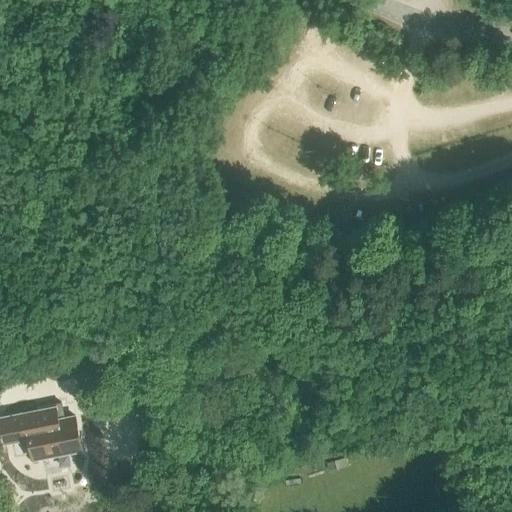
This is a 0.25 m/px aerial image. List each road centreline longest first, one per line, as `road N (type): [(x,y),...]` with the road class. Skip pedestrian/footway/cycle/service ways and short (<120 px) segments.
road 1 (track): [(120,434),(270,377),(363,356),(472,316),(511,318)]
road 2 (unclassified): [(366,0),(420,21),(511,35)]
